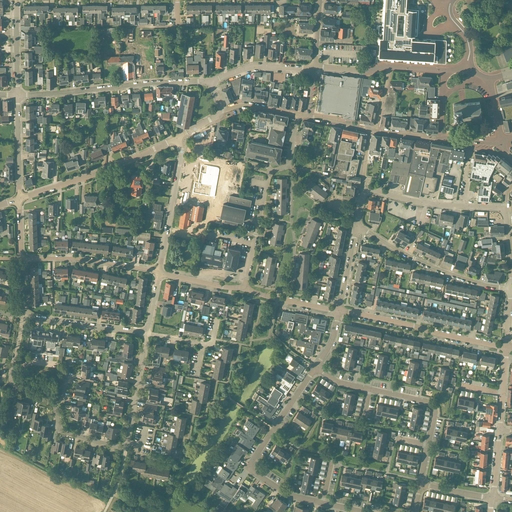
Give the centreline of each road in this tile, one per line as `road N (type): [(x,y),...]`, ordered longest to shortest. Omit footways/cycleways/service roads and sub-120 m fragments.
road 1 (residential): [(363,511),(290,495),(247,468),(315,367)]
road 2 (residential): [(17,95),(210,81)]
road 3 (residential): [(298,114),(287,164),(266,184),(243,291)]
road 4 (residential): [(506,347),(339,311)]
road 5 (tertiary): [(18,199),(177,137)]
road 6 (residential): [(510,289),(445,271),(355,226)]
road 7 (residential): [(506,208),(417,203),(361,188)]
road 8 (residential): [(21,258),(158,273)]
road 9 (residential): [(158,273),(177,137)]
road 10 (residential): [(20,316),(147,333)]
